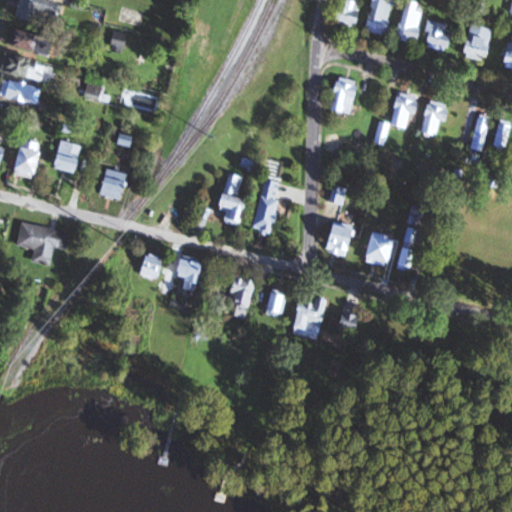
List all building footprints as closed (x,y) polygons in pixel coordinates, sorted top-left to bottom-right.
[(21,0),(22,21),(41,21),(41,17),(60,17),(59,0),(21,0)] [(355,0),(354,0),(341,0),(336,23),(356,28),(363,2),(355,0)] [(396,0),(373,0),(366,31),(388,36),(396,0)] [(425,6),(408,1),(398,39),(415,44),(425,6)] [(452,49),(451,35),(447,35),(447,22),(426,23),(427,50),(452,49)] [(493,28),(468,27),(468,59),(492,60),(493,28)] [(50,56),(54,39),(13,30),(9,47),(50,56)] [(48,67),(10,53),(3,69),(42,84),(48,67)] [(352,117),(360,83),(338,78),(331,112),(352,117)] [(0,97),(38,106),(42,88),(4,80),(0,95),(0,97)] [(421,100),(402,93),(389,125),(409,132),(421,100)] [(436,139),(441,120),(448,122),(452,107),(430,101),(421,135),(436,139)] [(490,117),(478,115),(472,152),(484,154),(490,117)] [(505,151),(511,128),(511,122),(502,120),(493,147),(505,151)] [(390,126),(381,123),(375,144),(384,147),(390,126)] [(0,169),(4,170),(8,150),(0,148),(0,141),(3,130),(0,129),(0,169)] [(45,146),(25,141),(16,176),(37,181),(45,146)] [(85,147),(62,141),(55,168),(77,174),(85,147)] [(102,195),(124,201),(131,175),(109,170),(102,195)] [(240,197),(244,177),(229,173),(221,209),(229,210),(226,223),(243,226),(249,199),(240,197)] [(277,231),(284,181),(265,178),(258,228),(277,231)] [(345,204),(347,187),(332,186),(331,203),(345,204)] [(349,257),(357,228),(335,221),(326,250),(349,257)] [(18,247),(35,251),(33,262),(52,267),(56,248),(68,251),(72,234),(23,223),(18,247)] [(398,239),(373,232),(365,260),(390,267),(398,239)] [(414,271),(418,242),(403,240),(399,268),(414,271)] [(158,282),(167,260),(149,253),(140,275),(158,282)] [(199,292),(206,263),(186,258),(181,276),(187,277),(184,288),(199,292)] [(258,279),(236,274),(229,307),(250,312),(258,279)] [(218,300),(221,288),(209,285),(206,297),(218,300)] [(268,314),(283,318),(288,294),(273,290),(268,314)] [(293,333),(318,341),(330,300),(305,293),(293,333)]
